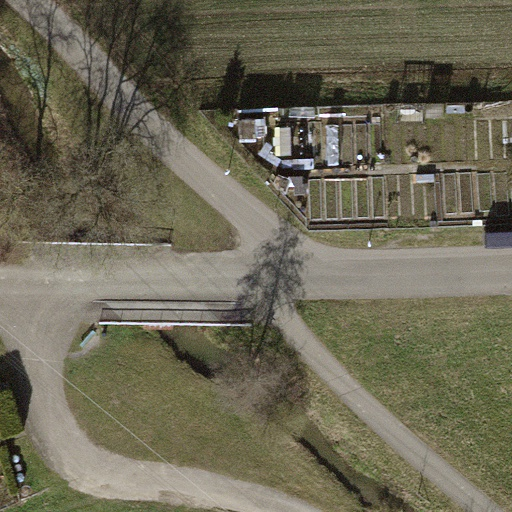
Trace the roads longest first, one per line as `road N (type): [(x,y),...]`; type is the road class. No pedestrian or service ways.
road 1 (track): [(37,0),(248,214),(269,255),(275,300),(352,395),(487,511)]
road 2 (residential): [(38,283),(511,267)]
road 3 (track): [(284,511),(261,500),(116,476),(69,457),(40,408),(38,283)]
